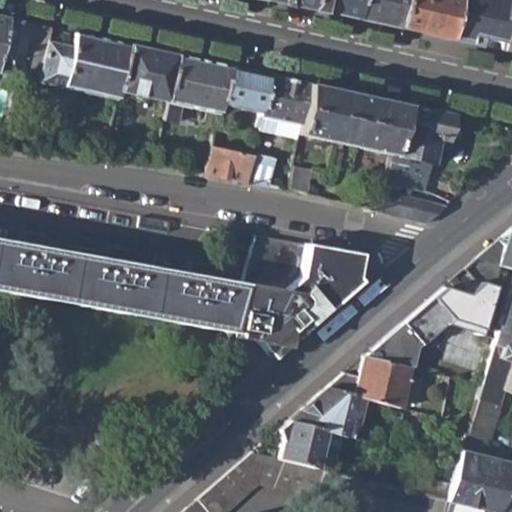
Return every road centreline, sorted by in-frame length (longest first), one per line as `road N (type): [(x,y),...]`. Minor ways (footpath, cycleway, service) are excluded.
road 1 (tertiary): [(81,0),(511,94)]
road 2 (residential): [(0,163),(110,175),(361,227),(402,240),(424,259)]
road 3 (tertiary): [(424,259),(130,511)]
